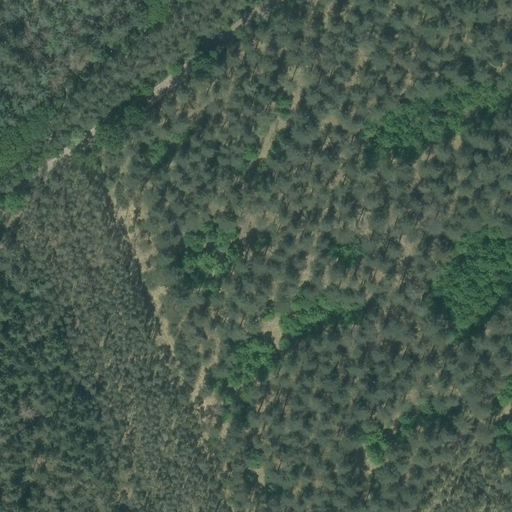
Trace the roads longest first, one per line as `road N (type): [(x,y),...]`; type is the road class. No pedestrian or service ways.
road 1 (track): [(511,511),(255,12)]
road 2 (track): [(0,199),(73,137),(271,0)]
